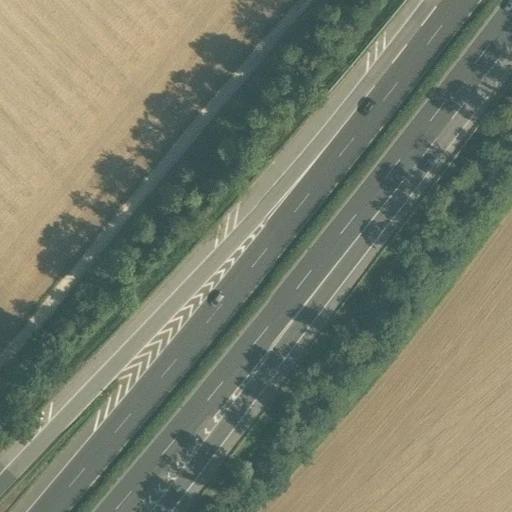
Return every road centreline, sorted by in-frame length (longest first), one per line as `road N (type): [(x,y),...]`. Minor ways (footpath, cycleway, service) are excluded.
road 1 (motorway): [(390,90),(292,178),(0,494)]
road 2 (motorway): [(390,90),(56,511)]
road 3 (track): [(304,0),(0,367)]
road 4 (motorway): [(120,511),(394,170)]
road 5 (motorway): [(162,511),(394,170)]
road 6 (motorway): [(394,170),(511,16)]
